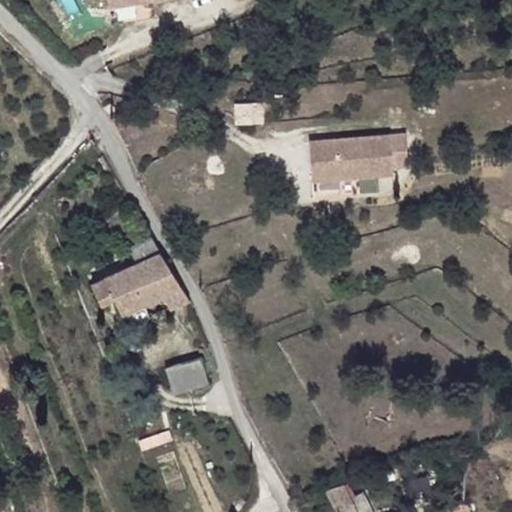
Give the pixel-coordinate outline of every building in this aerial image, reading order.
[(263,122),(262,103),(236,105),(237,124),(263,122)] [(410,166),(407,134),(309,142),(312,181),(394,174),(394,168),(410,166)] [(190,301),(162,253),(154,237),(129,248),(138,264),(91,284),(101,306),(115,300),(121,313),(163,298),(169,309),(190,301)] [(210,383),(201,357),(166,368),(174,393),(210,383)] [(433,494),(428,474),(408,479),(413,499),(433,494)] [(358,511),(351,497),(345,484),(325,491),(336,511),(358,511)] [(372,511),(362,491),(351,497),(358,511),(372,511)] [(468,511),(461,502),(450,510),(451,511),(468,511)]
